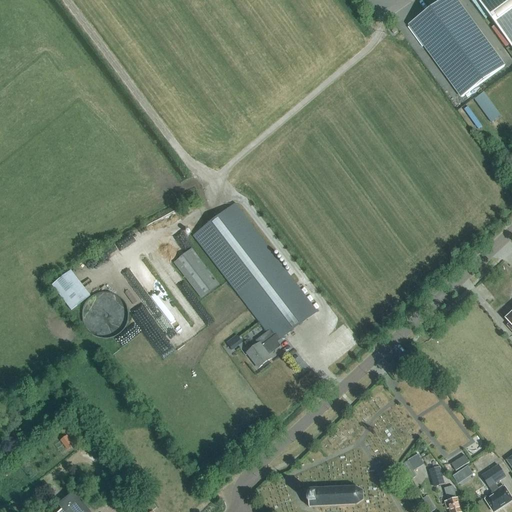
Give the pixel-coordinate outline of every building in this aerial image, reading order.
[(443,0),(409,25),(462,98),(504,67),(454,0),(443,0)] [(511,0),(476,0),(511,48),(511,0)] [(484,93),(474,100),(487,118),(496,111),(484,93)] [(235,205),(195,236),(268,333),(256,342),(258,345),(247,354),(259,369),(272,359),(265,350),(275,342),(276,344),(317,313),(235,205)] [(185,254),(174,262),(202,298),(214,289),(220,285),(192,249),(185,254)] [(67,311),(86,296),(66,270),(47,285),(67,311)] [(116,337),(129,303),(93,290),(80,323),(116,337)] [(236,348),(230,341),(227,344),(232,351),(236,348)] [(73,446),(66,437),(61,441),(68,450),(73,446)] [(100,457),(103,461),(113,453),(110,449),(100,457)] [(400,463),(408,480),(416,477),(412,470),(422,465),(417,455),(400,463)] [(451,465),(455,472),(469,463),(465,456),(451,465)] [(493,511),(495,511),(511,500),(511,499),(503,486),(498,490),(495,485),(505,477),(497,466),(481,477),(493,493),(484,499),(493,511)] [(108,476),(114,483),(125,473),(119,467),(108,476)] [(440,468),(430,470),(435,488),(445,485),(440,468)] [(463,482),(461,479),(457,474),(453,477),(458,485),(463,482)] [(460,511),(457,499),(453,486),(444,489),(448,502),(447,502),(445,504),(447,508),(449,509),(450,511),(460,511)] [(354,488),(308,490),(309,508),(356,506),(363,502),(363,493),(354,488)] [(87,511),(73,494),(59,505),(63,509),(59,511),(87,511)] [(153,511),(156,510),(149,501),(143,505),(146,508),(141,511),(140,511),(153,511)]
